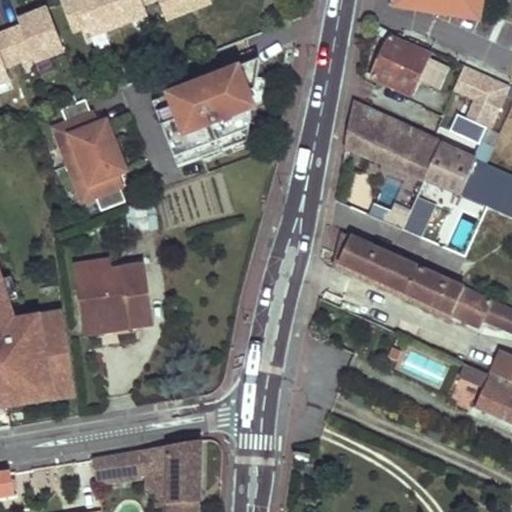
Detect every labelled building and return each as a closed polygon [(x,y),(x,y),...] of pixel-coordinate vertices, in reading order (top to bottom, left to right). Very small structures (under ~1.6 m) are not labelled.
[(165,20),(211,2),(210,0),(68,0),(62,3),(74,33),(87,28),(91,38),(148,16),(144,6),(158,1),(165,20)] [(392,0),(392,6),(483,18),(485,0),(392,0)] [(64,52),(48,10),(18,21),(21,27),(0,35),(0,82),(10,79),(5,69),(33,58),(35,64),(64,52)] [(391,37),(380,32),(363,69),(374,74),(391,37)] [(412,96),(431,53),(391,36),(391,37),(374,74),(372,77),(412,96)] [(261,58),(154,101),(180,166),(248,141),(253,114),(251,109),(256,107),(250,91),(257,89),(261,58)] [(463,95),(448,131),(482,145),(508,83),(462,63),(451,90),(463,95)] [(87,99),(62,108),(67,122),(55,126),(69,165),(116,145),(109,126),(103,128),(101,122),(96,124),(87,99)] [(461,196),(477,161),(356,105),(348,149),(461,196)] [(476,146),(487,153),(500,134),(489,126),(476,146)] [(116,145),(69,165),(83,200),(95,196),(101,210),(125,200),(116,174),(120,172),(118,166),(123,164),(116,145)] [(511,177),(477,161),(461,196),(461,197),(511,219),(511,177)] [(341,261),(352,236),(344,232),(336,259),(341,261)] [(511,308),(352,236),(341,261),(482,326),(484,320),(511,332),(511,308)] [(107,274),(105,263),(80,266),(82,277),(107,274)] [(115,332),(153,327),(145,269),(107,274),(82,277),(88,325),(114,322),(115,332)] [(77,398),(66,313),(45,316),(46,326),(31,328),(30,318),(15,322),(0,275),(0,408),(16,406),(15,396),(59,390),(60,400),(77,398)] [(45,316),(30,318),(31,328),(46,326),(45,316)] [(115,332),(114,322),(88,325),(90,336),(115,332)] [(511,384),(511,357),(502,353),(492,375),(511,384)] [(487,387),(492,375),(468,364),(462,376),(487,387)] [(511,384),(492,375),(487,387),(477,408),(511,423),(511,387),(511,384)] [(15,396),(16,406),(60,400),(59,390),(15,396)] [(198,504),(199,442),(93,455),(97,478),(145,475),(168,474),(168,508),(168,511),(196,511),(197,504),(198,504)] [(0,495),(12,494),(9,471),(0,472),(0,495)] [(168,474),(145,475),(145,495),(157,495),(157,508),(168,508),(168,474)]
